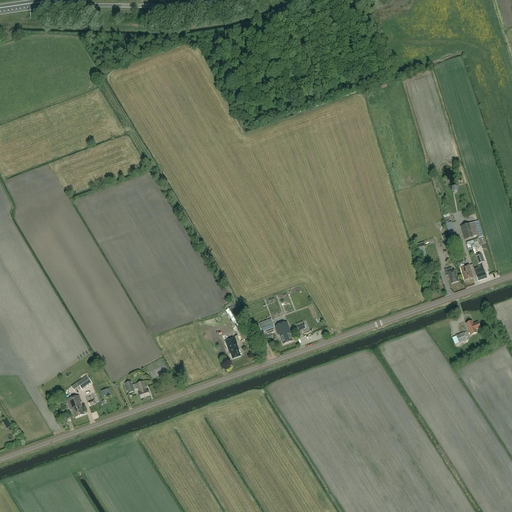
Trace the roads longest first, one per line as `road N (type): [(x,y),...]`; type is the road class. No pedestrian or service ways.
road 1 (unclassified): [(0,460),(511,276)]
road 2 (track): [(271,363),(103,85)]
road 3 (trunk): [(29,4),(161,6)]
